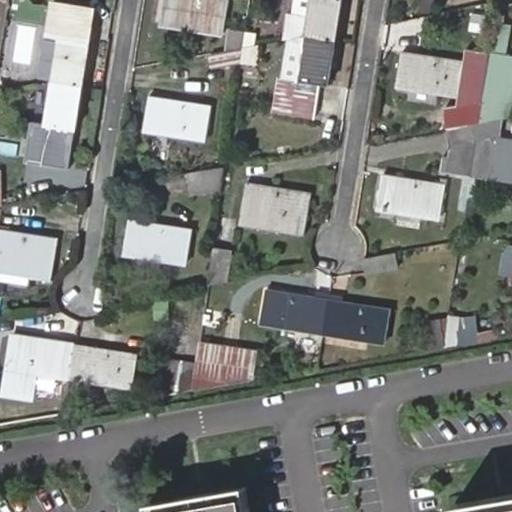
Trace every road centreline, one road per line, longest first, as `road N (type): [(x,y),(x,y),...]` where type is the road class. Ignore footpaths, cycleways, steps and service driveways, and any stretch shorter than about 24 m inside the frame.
road 1 (residential): [(132,0),(83,290)]
road 2 (residential): [(379,0),(340,245)]
